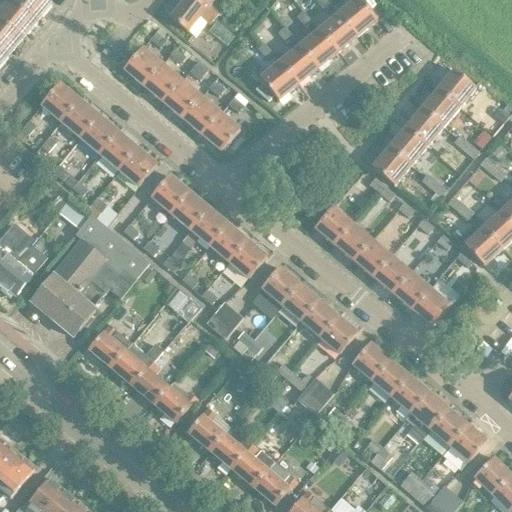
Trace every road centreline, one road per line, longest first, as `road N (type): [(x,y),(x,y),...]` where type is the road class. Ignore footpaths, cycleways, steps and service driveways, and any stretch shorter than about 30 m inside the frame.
road 1 (residential): [(481,399),(233,193)]
road 2 (tertiary): [(178,511),(0,355)]
road 3 (residential): [(233,193),(407,35)]
road 4 (residential): [(233,193),(58,45)]
